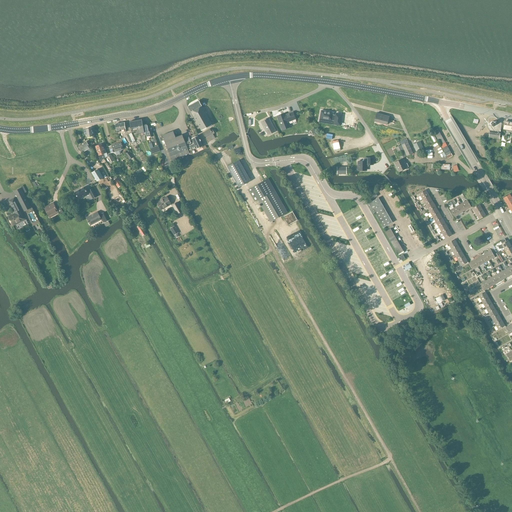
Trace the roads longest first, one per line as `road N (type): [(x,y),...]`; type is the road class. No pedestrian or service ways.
road 1 (tertiary): [(330,81),(228,77),(145,111),(0,128)]
road 2 (track): [(419,511),(272,249),(264,254)]
road 3 (track): [(390,458),(274,511)]
road 4 (tertiary): [(502,213),(442,102)]
